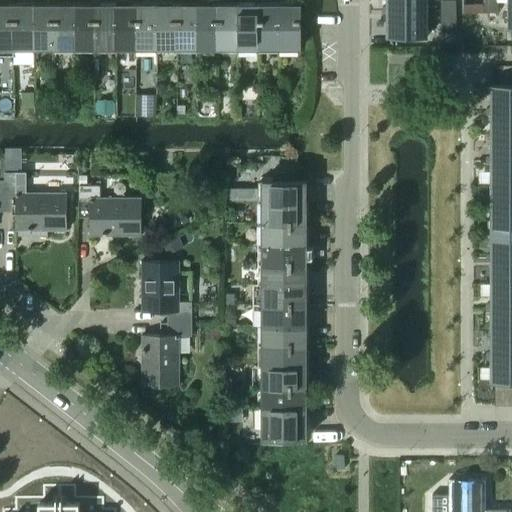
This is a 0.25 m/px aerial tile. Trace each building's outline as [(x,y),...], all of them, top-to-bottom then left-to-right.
[(425,11),(424,0),(388,0),(389,11),(425,11)] [(456,11),(456,0),(440,0),(440,11),(456,11)] [(497,13),(497,3),(497,2),(482,2),(482,3),(482,13),(497,13)] [(0,50),(13,51),(13,4),(0,3),(0,50)] [(33,51),(33,4),(13,4),(13,51),(33,51)] [(53,51),(53,4),(33,4),(33,51),(53,51)] [(74,51),(74,4),(53,4),(53,51),(74,51)] [(94,51),(94,4),(74,4),(74,51),(94,51)] [(115,51),(115,4),(94,4),(94,51),(115,51)] [(136,51),(136,4),(115,4),(115,51),(136,51)] [(156,51),(156,4),(136,4),(136,51),(156,51)] [(177,51),(177,4),(156,4),(156,51),(177,51)] [(197,51),(197,4),(177,4),(177,51),(197,51)] [(218,51),(218,4),(197,4),(197,51),(218,51)] [(238,51),(238,4),(218,4),(218,51),(238,51)] [(258,51),(258,4),(238,4),(238,51),(258,51)] [(278,51),(278,4),(258,4),(258,51),(278,51)] [(300,51),(300,4),(278,4),(278,51),(300,51)] [(425,36),(425,11),(389,11),(389,36),(425,36)] [(456,30),(456,11),(440,11),(440,30),(456,30)] [(511,110),(511,86),(493,86),(493,111),(511,110)] [(135,98),(135,115),(155,115),(155,99),(135,98)] [(511,135),(511,110),(493,111),(493,135),(511,135)] [(511,159),(511,135),(493,135),(493,160),(511,159)] [(511,184),(511,159),(493,160),(493,184),(511,184)] [(66,231),(66,192),(16,192),(17,180),(4,180),(4,204),(15,205),(15,231),(66,231)] [(306,203),(306,181),(262,181),(262,203),(306,203)] [(511,208),(511,184),(493,184),(493,208),(511,208)] [(140,236),(140,198),(99,198),(99,186),(77,186),(77,210),(90,210),(90,236),(140,236)] [(306,223),(306,203),(262,203),(262,223),(306,223)] [(511,233),(511,208),(493,208),(493,233),(511,233)] [(306,243),(306,223),(262,223),(262,243),(306,243)] [(511,257),(511,233),(493,233),(493,258),(511,257)] [(306,264),(306,243),(262,243),(262,264),(306,264)] [(511,282),(511,257),(493,258),(493,282),(511,282)] [(178,311),(178,262),(140,261),(140,312),(167,312),(167,324),(190,324),(190,311),(178,311)] [(306,284),(306,264),(262,264),(262,284),(306,284)] [(511,307),(511,282),(493,282),(492,307),(511,307)] [(306,304),(306,284),(262,284),(262,304),(306,304)] [(306,325),(306,304),(262,304),(262,325),(306,325)] [(511,331),(511,307),(492,307),(492,332),(511,331)] [(177,386),(178,336),(190,336),(190,324),(167,324),(167,335),(140,335),(140,386),(177,386)] [(306,346),(306,325),(262,325),(262,346),(306,346)] [(511,356),(511,331),(492,332),(492,356),(511,356)] [(306,366),(306,346),(262,346),(262,366),(306,366)] [(511,356),(492,356),(492,381),(494,381),(506,381),(511,381),(511,356)] [(306,386),(306,366),(262,366),(262,386),(306,386)] [(495,405),(506,405),(506,381),(494,381),(495,405)] [(306,407),(306,386),(262,386),(262,407),(306,407)] [(212,407),(211,417),(223,419),(225,408),(212,407)] [(262,439),(306,439),(306,407),(262,407),(252,407),(252,428),(262,428),(262,439)] [(447,511),(486,511),(486,479),(447,479),(447,511)] [(78,511),(79,503),(62,503),(62,498),(61,497),(61,498),(60,498),(60,503),(57,503),(57,498),(56,497),(55,498),(55,503),(39,503),(38,511),(78,511)]
